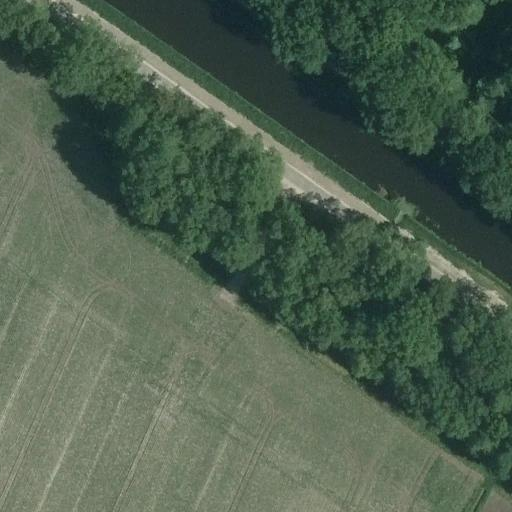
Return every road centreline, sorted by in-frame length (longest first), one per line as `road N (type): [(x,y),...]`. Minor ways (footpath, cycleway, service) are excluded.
road 1 (unclassified): [(511,333),(37,0)]
road 2 (tertiary): [(511,181),(260,0)]
